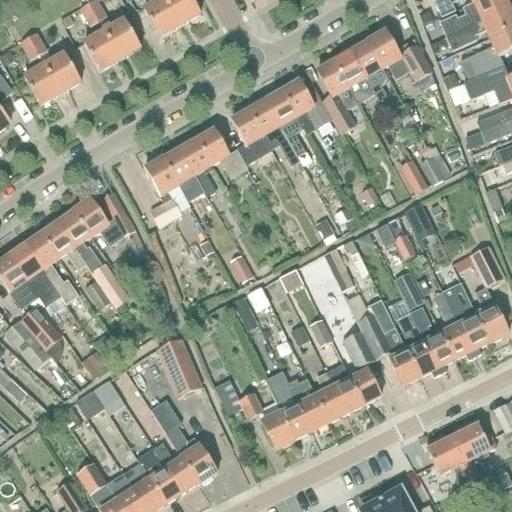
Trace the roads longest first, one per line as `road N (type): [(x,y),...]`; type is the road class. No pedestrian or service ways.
road 1 (residential): [(241,511),(511,376)]
road 2 (residential): [(0,213),(256,63)]
road 3 (residential): [(256,63),(369,0)]
